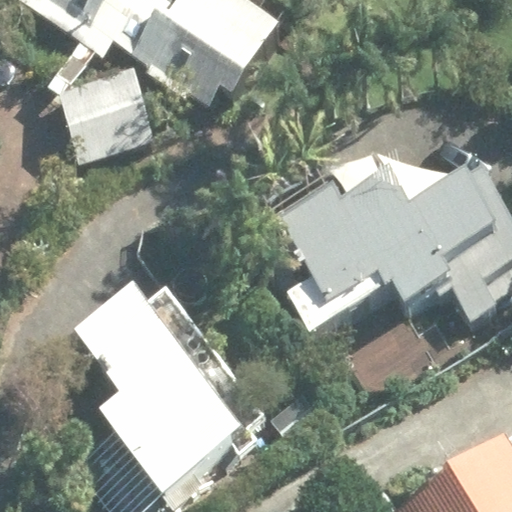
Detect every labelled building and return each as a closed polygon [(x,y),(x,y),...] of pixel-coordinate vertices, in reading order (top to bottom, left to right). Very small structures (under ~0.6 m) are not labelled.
[(11,0),(0,0),(0,9),(4,12),(11,0)] [(21,0),(20,2),(67,33),(41,74),(82,101),(105,66),(110,69),(120,54),(154,76),(148,86),(189,113),(194,106),(221,124),(229,111),(243,119),(293,41),(229,0),(210,0),(193,27),(150,0),(21,0)] [(144,88),(72,106),(88,174),(161,156),(144,88)] [(488,200),(394,176),(390,167),(343,192),(361,225),(342,235),(332,217),(289,240),(319,297),(298,309),(321,352),(406,308),(417,329),(465,304),(478,330),(508,315),(502,304),(511,298),(511,206),(504,192),(488,200)] [(275,427),(176,299),(53,395),(108,465),(122,453),(167,511),(187,511),(267,450),(258,440),(275,427)] [(511,511),(511,452),(418,511),(511,511)]
